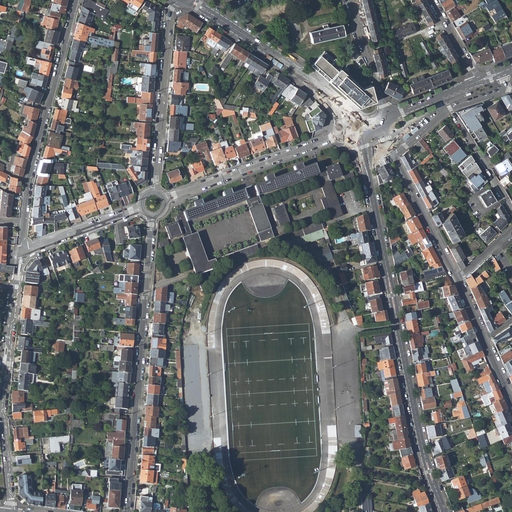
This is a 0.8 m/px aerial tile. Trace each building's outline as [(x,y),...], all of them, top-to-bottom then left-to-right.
[(90,11),(94,5),(87,0),(83,0),(82,6),(90,11)] [(126,6),(135,12),(142,0),(129,0),(128,3),(126,6)] [(416,5),(419,10),(427,5),(424,0),(423,1),(422,0),(416,0),(415,1),(417,5),(416,5)] [(446,0),(441,4),(445,12),(453,7),(455,6),(458,4),(455,0),(454,0),(452,1),(450,0),(446,0)] [(507,19),(496,0),(490,0),(486,3),(484,4),(496,25),(503,22),(507,19)] [(94,5),(102,10),(104,7),(104,6),(97,1),(94,5)] [(148,13),(148,21),(149,21),(156,21),(158,21),(159,9),(150,3),(150,4),(145,1),(141,7),(146,10),(145,11),(148,13)] [(47,9),(63,13),(65,6),(53,3),(48,2),(47,9)] [(375,3),(373,4),(371,4),(371,2),(363,4),(364,10),(376,7),(375,3)] [(453,7),(445,12),(452,23),(461,17),(457,11),(461,9),(458,4),(455,6),(453,7)] [(0,10),(9,13),(10,8),(0,5),(0,10)] [(419,10),(424,18),(432,13),(427,5),(419,10)] [(78,22),(89,26),(93,14),(90,11),(82,6),(80,13),(81,13),(78,22)] [(97,16),(102,19),(109,10),(104,7),(102,10),(97,16)] [(366,16),(374,14),(373,11),(375,11),(377,10),(376,7),(364,10),(366,16)] [(44,16),(58,20),(60,14),(47,11),(47,9),(42,8),(41,15),(44,16)] [(177,18),(177,21),(183,24),(195,32),(202,23),(187,13),(177,18)] [(427,22),(429,26),(435,22),(433,19),(435,18),(432,13),(424,18),(426,22),(427,22)] [(378,16),(376,16),(374,17),(374,14),(366,16),(367,22),(379,19),(378,16)] [(58,20),(44,16),(41,15),(39,20),(38,21),(37,26),(43,27),(45,28),(55,30),(58,20)] [(369,28),(377,26),(376,23),(378,23),(380,22),(379,19),(367,22),(369,28)] [(455,28),(461,39),(472,33),(471,31),(473,31),(470,26),(472,25),(469,20),(455,28)] [(89,34),(92,35),(93,28),(89,26),(78,22),(75,33),(88,36),(89,34)] [(412,23),(394,30),(398,38),(416,32),(412,23)] [(309,32),(312,43),(345,36),(342,25),(328,28),(328,26),(323,28),(323,29),(309,32)] [(381,28),(379,28),(377,29),(377,26),(369,28),(370,35),(382,32),(381,28)] [(45,34),(43,41),(54,44),(55,45),(59,31),(55,30),(45,28),(43,27),(41,33),(45,34)] [(208,40),(215,45),(221,35),(210,28),(204,38),(208,40)] [(370,35),(372,41),(380,39),(379,36),(383,35),(382,32),(370,35)] [(97,44),(98,44),(98,41),(99,37),(92,35),(89,34),(88,36),(75,33),(75,34),(74,38),(85,41),(91,43),(97,44)] [(158,33),(150,33),(149,36),(151,36),(151,40),(142,39),(142,45),(139,45),(139,50),(156,52),(158,33)] [(437,40),(440,45),(441,45),(448,40),(445,36),(443,37),(441,33),(436,36),(438,40),(437,40)] [(209,53),(213,56),(217,50),(219,48),(224,51),(230,41),(221,35),(215,45),(213,48),(209,53)] [(110,39),(99,37),(98,41),(98,44),(112,48),(113,45),(113,40),(110,39)] [(187,51),(193,52),(194,50),(188,49),(189,38),(176,37),(175,50),(187,51)] [(74,38),(71,49),(72,50),(69,59),(79,62),(81,52),(82,52),(83,50),(87,51),(88,46),(84,45),(85,41),(74,38)] [(50,59),(54,44),(43,41),(39,40),(37,47),(41,49),(40,56),(44,57),(44,58),(50,59)] [(448,40),(441,45),(442,47),(441,48),(439,49),(441,52),(451,46),(448,40)] [(419,43),(435,71),(439,69),(423,41),(419,43)] [(500,47),(504,58),(511,54),(511,46),(510,43),(500,47)] [(236,66),(239,68),(239,67),(248,53),(234,44),(227,53),(240,60),(236,66)] [(441,52),(443,55),(446,53),(447,55),(454,51),(451,46),(441,52)] [(492,58),(493,62),(504,58),(500,47),(489,52),(492,58)] [(373,55),(374,59),(384,57),(382,52),(382,53),(381,48),(374,50),(375,54),(373,55)] [(475,62),(478,63),(492,58),(489,52),(488,48),(471,55),(475,62)] [(148,57),(147,64),(155,64),(156,52),(139,50),(132,50),(131,56),(139,57),(139,55),(146,55),(146,57),(148,57)] [(175,65),(174,69),(181,70),(185,70),(187,51),(175,50),(174,65),(175,65)] [(395,52),(405,83),(409,81),(399,51),(395,52)] [(447,55),(446,56),(449,61),(450,61),(451,64),(457,61),(455,58),(457,57),(454,51),(447,55)] [(334,60),(325,52),(311,66),(360,111),(376,105),(370,88),(363,90),(341,70),(344,66),(336,58),(334,60)] [(243,67),(246,69),(254,57),(248,53),(239,67),(242,69),(243,67)] [(40,74),(48,76),(51,63),(37,59),(32,58),(30,57),(29,63),(39,66),(41,66),(40,74)] [(252,75),(256,77),(258,75),(260,74),(266,65),(254,57),(246,69),(246,70),(251,73),(254,69),(255,70),(252,75)] [(374,59),(377,69),(386,67),(384,57),(374,59)] [(65,78),(75,80),(80,62),(79,62),(69,59),(64,78),(65,78)] [(219,66),(224,69),(228,62),(224,59),(219,66)] [(113,73),(116,73),(118,61),(116,61),(111,60),(110,66),(110,70),(109,73),(113,73)] [(145,66),(144,76),(154,77),(155,64),(147,64),(140,63),(140,66),(145,66)] [(213,66),(208,74),(212,77),(217,69),(213,66)] [(380,73),(381,77),(388,76),(386,67),(377,69),(378,74),(380,73)] [(181,72),(181,70),(174,69),(172,81),(182,82),(184,82),(184,72),(181,72)] [(428,77),(431,86),(450,79),(449,77),(447,72),(446,70),(428,77)] [(269,81),(281,88),(280,90),(278,89),(274,96),(272,95),(270,99),(273,101),(272,103),(274,104),(275,103),(290,80),(276,71),(269,81)] [(32,83),(45,87),(48,76),(40,74),(32,72),(31,78),(33,79),(32,83)] [(19,79),(27,82),(29,76),(21,74),(19,79)] [(144,76),(143,76),(142,83),(142,86),(139,86),(138,85),(137,87),(137,89),(137,91),(141,91),(153,92),(154,77),(144,76)] [(253,86),(260,91),(262,92),(269,83),(259,77),(253,86)] [(409,85),(413,94),(431,86),(428,77),(423,79),(419,81),(417,82),(413,83),(409,85)] [(62,97),(72,100),(75,90),(76,90),(78,87),(77,84),(75,83),(76,81),(75,80),(65,78),(60,97),(62,97)] [(25,98),(38,103),(43,93),(26,86),(27,82),(19,79),(17,86),(25,88),(23,92),(27,94),(25,98)] [(182,82),(172,81),(172,88),(174,90),(174,94),(177,94),(181,95),(182,95),(184,95),(185,91),(188,89),(188,83),(184,82),(182,82)] [(384,91),(391,95),(396,86),(388,82),(387,85),(384,84),(382,86),(384,91)] [(290,100),(299,106),(306,95),(293,86),(288,93),(293,96),(290,100)] [(391,95),(399,99),(404,97),(407,91),(396,86),(391,95)] [(141,91),(137,91),(137,99),(142,99),(142,93),(153,94),(153,92),(141,91)] [(152,105),(153,94),(142,93),(142,99),(137,99),(135,99),(128,98),(127,103),(140,104),(141,104),(152,105)] [(181,106),(182,95),(181,95),(177,94),(174,94),(171,94),(171,105),(181,106)] [(303,104),(307,108),(313,102),(306,95),(299,106),(301,107),(303,104)] [(507,109),(509,112),(511,109),(511,108),(511,106),(511,105),(511,96),(511,95),(505,96),(500,97),(507,109)] [(62,102),(60,109),(66,110),(70,111),(73,100),(72,100),(62,97),(60,102),(62,102)] [(217,108),(222,109),(221,108),(216,98),(212,97),(217,108)] [(487,108),(494,120),(504,114),(497,102),(487,108)] [(267,115),(272,116),(279,105),(275,103),(274,104),(267,115)] [(139,120),(150,121),(152,105),(141,104),(140,104),(139,120)] [(485,109),(481,104),(455,112),(469,134),(472,131),(479,142),(487,137),(477,122),(482,119),(478,113),(485,109)] [(26,114),(25,118),(35,123),(39,109),(25,105),(23,113),(26,114)] [(181,106),(171,105),(170,116),(180,117),(183,117),(186,117),(187,106),(181,106)] [(305,121),(310,132),(314,131),(315,130),(321,128),(324,122),(324,115),(317,106),(308,113),(310,117),(312,118),(311,120),(310,119),(305,121)] [(63,122),(66,110),(60,109),(59,108),(58,110),(55,109),(52,120),(58,121),(63,122)] [(183,130),(183,126),(179,126),(180,117),(170,116),(169,128),(178,129),(183,130)] [(21,130),(32,136),(35,123),(25,118),(24,117),(22,124),(19,124),(18,128),(21,130)] [(288,118),(287,117),(282,117),(286,127),(282,128),(283,130),(277,132),(281,141),(285,140),(286,141),(297,137),(290,118),(288,118)] [(58,121),(52,120),(50,129),(55,131),(56,130),(59,131),(59,134),(61,135),(65,136),(65,132),(62,131),(63,125),(67,126),(68,124),(63,122),(58,121)] [(138,138),(149,139),(150,123),(134,122),(134,128),(136,128),(135,138),(136,138),(138,138)] [(445,126),(437,132),(445,142),(453,136),(445,126)] [(511,138),(511,126),(511,127),(506,132),(503,135),(506,140),(510,137),(511,139),(511,138)] [(176,141),(177,141),(178,129),(169,128),(168,141),(176,141)] [(20,141),(27,145),(32,136),(21,130),(17,139),(20,141)] [(45,146),(69,151),(69,148),(59,146),(57,145),(58,141),(56,140),(56,138),(54,137),(55,133),(49,132),(45,146)] [(246,147),(249,155),(264,149),(260,138),(262,137),(262,136),(261,132),(254,135),(253,136),(254,139),(245,143),(245,144),(246,147)] [(267,134),(262,136),(262,137),(267,148),(271,147),(268,139),(270,138),(269,135),(267,134)] [(136,138),(136,148),(131,147),(131,146),(130,145),(121,144),(121,149),(124,150),(138,151),(148,152),(149,139),(138,138),(136,138)] [(425,149),(429,155),(431,154),(432,153),(427,147),(428,146),(422,139),(419,142),(425,149)] [(198,156),(201,162),(203,161),(200,153),(199,153),(198,150),(201,149),(203,150),(206,158),(211,156),(205,140),(195,144),(194,145),(198,156)] [(218,141),(222,150),(232,147),(231,144),(227,145),(226,141),(222,142),(221,140),(218,141)] [(443,148),(449,156),(459,148),(452,140),(443,148)] [(16,147),(14,151),(25,157),(26,158),(29,146),(27,145),(20,141),(17,145),(21,147),(20,149),(16,147)] [(166,158),(174,158),(174,151),(172,151),(172,147),(175,148),(176,141),(168,141),(166,158)] [(421,152),(425,149),(419,142),(415,144),(421,152)] [(234,148),(238,158),(249,155),(246,147),(245,144),(234,148)] [(492,145),(485,152),(489,158),(497,151),(492,145)] [(43,156),(52,159),(54,154),(59,155),(59,153),(70,155),(70,151),(69,151),(45,146),(43,156)] [(222,150),(225,160),(230,159),(230,158),(235,156),(232,147),(222,150)] [(449,156),(455,163),(464,155),(459,148),(449,156)] [(400,157),(408,171),(415,166),(421,161),(420,158),(414,163),(408,155),(412,152),(410,149),(400,157)] [(25,159),(25,157),(14,151),(13,150),(10,164),(12,164),(12,165),(24,168),(26,159),(25,159)] [(142,166),(147,167),(148,152),(138,151),(124,150),(124,152),(132,153),(130,165),(134,165),(134,166),(142,166)] [(495,166),(501,176),(496,178),(498,181),(511,168),(506,159),(510,157),(508,152),(496,161),(498,164),(495,166)] [(188,170),(191,175),(204,171),(201,162),(198,156),(196,158),(197,162),(191,165),(192,168),(188,170)] [(474,163),(473,161),(474,161),(470,156),(458,167),(461,171),(463,172),(462,173),(466,177),(477,166),(475,162),(474,163)] [(379,175),(382,181),(392,176),(393,175),(387,165),(384,166),(382,162),(380,164),(382,168),(377,170),(379,175)] [(48,174),(50,174),(50,170),(45,170),(46,164),(41,163),(38,174),(48,174)] [(321,163),(317,164),(322,178),(327,176),(329,181),(341,177),(337,164),(325,169),(323,163),(321,163)] [(317,164),(314,165),(317,175),(322,188),(331,185),(329,181),(327,176),(322,178),(317,164)] [(12,174),(22,176),(24,168),(12,165),(11,171),(13,172),(12,174)] [(128,171),(136,186),(146,181),(147,167),(142,166),(134,166),(134,165),(133,168),(128,171)] [(195,208),(183,213),(186,222),(188,222),(246,201),(260,242),(273,237),(270,228),(261,205),(258,196),(317,175),(314,165),(302,169),(300,165),(293,168),(295,172),(273,180),(271,176),(264,178),(266,183),(231,195),(229,191),(222,193),(224,198),(202,206),(201,201),(194,204),(195,208)] [(408,171),(414,183),(422,179),(415,166),(408,171)] [(474,193),(487,182),(483,176),(482,177),(479,173),(481,172),(477,166),(466,177),(472,184),(469,186),(474,193)] [(170,172),(174,182),(184,178),(181,168),(170,172)] [(7,175),(2,172),(0,170),(0,180),(1,181),(2,181),(9,185),(8,185),(8,190),(14,191),(14,192),(19,192),(20,187),(16,186),(16,185),(16,181),(17,178),(10,177),(7,175)] [(35,185),(45,186),(48,174),(38,174),(35,185)] [(414,183),(422,198),(428,193),(429,192),(422,179),(414,183)] [(93,180),(87,182),(90,192),(91,193),(91,195),(93,199),(97,210),(108,205),(104,195),(100,196),(98,197),(97,195),(99,194),(95,183),(94,183),(93,180)] [(86,194),(84,195),(85,198),(91,195),(91,193),(90,192),(87,182),(87,181),(83,183),(86,194)] [(118,185),(122,196),(132,193),(128,181),(118,185)] [(106,185),(112,200),(122,196),(118,185),(113,187),(111,183),(106,185)] [(35,185),(34,197),(41,196),(42,189),(51,190),(51,189),(56,189),(56,188),(55,186),(45,186),(35,185)] [(342,215),(331,185),(322,188),(325,198),(321,200),(324,210),(329,209),(333,219),(342,215)] [(7,194),(2,190),(0,203),(0,204),(11,205),(12,195),(7,194)] [(478,196),(484,207),(495,201),(488,190),(478,196)] [(65,209),(69,219),(79,216),(75,205),(73,199),(66,201),(62,192),(60,193),(60,191),(57,192),(59,196),(61,203),(63,209),(65,209)] [(422,198),(429,211),(435,206),(433,204),(438,201),(435,195),(430,198),(428,193),(422,198)] [(396,203),(399,209),(408,205),(403,194),(392,199),(395,203),(396,203)] [(33,207),(40,206),(41,196),(34,197),(33,207)] [(75,205),(79,216),(97,210),(93,199),(86,202),(75,205)] [(294,199),(285,202),(288,209),(297,206),(294,199)] [(0,215),(10,216),(11,205),(0,204),(0,215)] [(264,204),(261,205),(270,228),(273,227),(264,204)] [(399,209),(405,221),(415,216),(408,205),(399,209)] [(508,216),(501,205),(495,211),(499,217),(493,223),(500,230),(507,223),(504,220),(508,216)] [(43,213),(45,213),(43,206),(40,206),(33,207),(31,218),(43,215),(43,213)] [(283,223),(312,213),(309,206),(281,216),(283,223)] [(447,212),(450,215),(452,213),(457,208),(455,207),(454,208),(453,206),(447,212)] [(54,224),(54,232),(58,231),(55,222),(65,218),(63,212),(56,215),(55,212),(53,213),(54,224)] [(441,222),(444,220),(440,212),(432,217),(437,226),(441,222)] [(43,215),(43,223),(54,224),(53,213),(52,213),(51,213),(45,213),(43,213),(43,215)] [(182,235),(183,238),(193,235),(188,222),(186,222),(183,213),(179,214),(184,228),(180,229),(182,235)] [(441,222),(452,243),(456,240),(458,240),(464,235),(452,213),(450,215),(444,220),(441,222)] [(170,239),(182,235),(180,229),(184,228),(179,214),(177,215),(176,217),(177,222),(166,227),(170,239)] [(43,215),(31,218),(31,225),(36,224),(35,232),(39,232),(38,234),(38,237),(42,236),(42,228),(43,223),(43,215)] [(357,219),(359,233),(366,231),(370,231),(367,215),(362,217),(362,218),(357,219)] [(407,222),(413,234),(422,229),(415,218),(407,222)] [(284,244),(321,230),(323,229),(320,221),(278,237),(281,245),(284,244)] [(116,226),(116,244),(122,244),(122,239),(138,238),(137,229),(134,227),(126,228),(126,234),(122,234),(122,227),(126,227),(125,222),(116,226)] [(479,235),(485,242),(495,232),(489,226),(479,235)] [(324,237),(321,230),(284,244),(285,248),(290,246),(292,249),(324,237)] [(357,239),(358,246),(362,245),(368,244),(366,231),(359,233),(350,234),(351,240),(357,239)] [(196,234),(193,235),(183,238),(196,276),(197,276),(201,288),(210,285),(206,273),(217,268),(214,260),(206,263),(206,262),(196,234)] [(390,242),(390,246),(395,243),(404,238),(403,236),(398,239),(398,238),(390,242)] [(106,262),(112,263),(106,238),(100,240),(106,262)] [(420,246),(423,251),(431,247),(426,238),(421,241),(423,245),(420,246)] [(94,251),(95,254),(100,252),(95,239),(84,243),(88,253),(94,251)] [(324,239),(329,251),(332,250),(328,239),(327,239),(324,239)] [(161,247),(162,249),(169,246),(168,245),(170,244),(168,240),(159,243),(161,248),(161,247)] [(447,245),(461,271),(465,267),(461,260),(465,258),(456,240),(452,243),(447,245)] [(361,253),(363,265),(376,263),(372,243),(368,244),(362,245),(363,253),(361,253)] [(124,260),(138,261),(140,246),(126,245),(125,250),(120,250),(119,258),(125,258),(124,260)] [(256,245),(247,248),(250,256),(259,253),(256,245)] [(69,252),(73,262),(84,258),(79,247),(70,250),(70,251),(69,252)] [(420,273),(421,278),(444,272),(431,247),(423,251),(420,253),(425,260),(426,259),(430,267),(433,266),(434,269),(420,273)] [(247,248),(214,260),(217,268),(250,256),(247,248)] [(401,254),(393,258),(394,266),(413,256),(409,248),(407,250),(409,253),(405,255),(404,253),(401,254)] [(47,256),(52,268),(59,265),(59,267),(70,263),(65,250),(58,253),(58,254),(55,255),(54,254),(47,256)] [(332,250),(329,251),(334,264),(337,263),(334,254),(338,253),(337,250),(332,250)] [(23,273),(25,273),(26,272),(33,261),(38,260),(37,256),(31,258),(24,267),(23,273)] [(43,258),(38,260),(33,261),(26,272),(25,273),(40,275),(44,275),(48,274),(43,258)] [(490,260),(496,271),(500,269),(494,258),(490,260)] [(124,283),(137,284),(138,264),(117,263),(117,265),(124,266),(125,266),(125,265),(127,265),(126,278),(123,277),(118,277),(118,283),(124,283)] [(14,266),(6,265),(5,273),(13,274),(14,266)] [(344,265),(335,267),(337,273),(341,272),(343,272),(346,272),(344,265)] [(361,269),(363,281),(379,278),(377,268),(376,268),(375,266),(361,269)] [(346,284),(341,272),(337,273),(342,285),(346,284)] [(402,287),(412,284),(412,281),(410,272),(399,274),(402,287)] [(421,279),(422,282),(447,277),(444,272),(421,278),(421,279)] [(39,278),(40,275),(25,273),(24,282),(37,284),(38,278),(39,278)] [(465,279),(470,289),(477,284),(478,283),(476,280),(474,281),(470,274),(465,279)] [(364,283),(367,295),(378,293),(376,281),(364,283)] [(336,283),(346,308),(350,307),(340,282),(336,283)] [(477,284),(470,289),(475,301),(485,294),(486,293),(488,292),(481,282),(478,283),(477,284)] [(137,284),(124,283),(123,294),(125,295),(136,296),(137,284)] [(402,287),(404,295),(415,293),(412,284),(402,287)] [(23,296),(36,297),(37,287),(24,286),(23,296)] [(441,288),(443,299),(446,298),(457,296),(455,291),(452,286),(441,288)] [(154,302),(165,303),(165,297),(166,287),(155,291),(154,302)] [(136,296),(125,295),(123,294),(116,294),(115,300),(124,301),(124,307),(125,307),(135,308),(136,296)] [(475,301),(478,309),(489,304),(485,294),(475,301)] [(401,302),(402,307),(413,305),(411,295),(406,296),(407,300),(401,302)] [(23,296),(21,308),(31,309),(35,310),(36,307),(35,306),(36,297),(23,296)] [(446,298),(452,311),(462,309),(457,296),(446,298)] [(369,301),(371,313),(373,313),(381,312),(379,299),(369,301)] [(154,302),(153,314),(164,315),(164,312),(168,312),(169,307),(167,306),(168,304),(165,303),(154,302)] [(416,304),(418,311),(429,309),(428,302),(427,302),(416,304)] [(478,309),(484,322),(490,318),(489,315),(487,311),(492,309),(489,304),(478,309)] [(124,317),(124,320),(133,320),(135,308),(125,307),(124,317)] [(21,308),(20,319),(29,321),(31,309),(21,308)] [(381,312),(373,313),(375,322),(387,321),(385,311),(381,312)] [(454,315),(458,325),(468,320),(463,311),(448,314),(449,317),(454,315)] [(406,312),(404,313),(405,322),(416,320),(420,319),(419,314),(406,316),(406,312)] [(500,312),(492,317),(490,318),(484,322),(488,332),(505,320),(500,312)] [(153,314),(152,324),(163,325),(164,315),(153,314)] [(20,319),(19,323),(21,324),(20,334),(26,335),(31,335),(32,329),(35,329),(35,325),(42,326),(43,322),(29,321),(20,319)] [(416,320),(405,322),(408,335),(419,333),(416,320)] [(458,332),(454,333),(455,336),(456,336),(471,329),(468,322),(456,327),(458,332)] [(152,324),(151,338),(162,339),(164,339),(164,336),(162,336),(163,325),(152,324)] [(511,333),(509,326),(491,338),(494,344),(511,336),(511,333)] [(83,329),(74,328),(73,343),(78,343),(79,332),(83,332),(83,329)] [(471,329),(456,336),(456,338),(462,335),(463,338),(467,337),(468,337),(470,341),(476,339),(471,329)] [(419,333),(408,335),(411,351),(420,349),(423,348),(422,345),(424,342),(422,336),(429,334),(428,331),(419,333)] [(389,333),(372,336),(372,338),(373,338),(374,344),(381,343),(381,344),(385,344),(385,347),(392,345),(389,333)] [(113,337),(112,346),(113,346),(131,348),(132,335),(117,334),(117,337),(116,338),(113,337)] [(195,335),(191,336),(198,460),(202,460),(195,335)] [(364,337),(358,337),(359,351),(371,349),(371,346),(365,347),(364,337)] [(18,338),(16,350),(21,351),(34,353),(41,353),(41,350),(28,348),(29,339),(18,338)] [(151,338),(150,350),(161,351),(162,339),(151,338)] [(57,343),(56,353),(63,354),(64,343),(57,343)] [(508,345),(498,352),(503,363),(511,356),(511,343),(509,346),(508,345)] [(380,351),(379,351),(380,362),(392,360),(394,360),(392,345),(385,347),(386,348),(381,349),(380,351)] [(420,349),(411,351),(413,362),(421,360),(420,357),(422,357),(423,359),(428,358),(426,354),(428,353),(427,347),(423,348),(420,349)] [(120,350),(119,362),(130,363),(131,351),(120,350)] [(150,350),(149,358),(163,359),(164,351),(161,351),(150,350)] [(21,351),(20,363),(33,365),(34,353),(21,351)] [(467,358),(462,360),(468,373),(474,371),(472,366),(470,363),(478,359),(479,362),(481,361),(480,358),(484,357),(481,351),(472,355),(467,358)] [(511,356),(503,363),(508,376),(511,373),(511,356)] [(149,358),(148,368),(160,368),(161,369),(162,359),(149,358)] [(380,362),(377,363),(378,371),(379,371),(393,368),(392,360),(380,362)] [(428,360),(414,363),(416,375),(430,373),(428,360)] [(114,362),(113,366),(119,366),(118,372),(119,372),(129,373),(130,363),(119,362),(114,362)] [(20,363),(19,373),(33,375),(34,365),(33,365),(20,363)] [(148,368),(148,377),(154,378),(154,374),(153,374),(153,372),(160,373),(160,368),(148,368)] [(393,368),(379,371),(381,382),(382,382),(395,379),(393,368)] [(485,373),(477,377),(478,379),(491,374),(489,368),(486,369),(484,370),(485,372),(485,373)] [(110,381),(110,382),(111,383),(128,384),(129,373),(119,372),(119,378),(115,378),(114,381),(110,381)] [(430,373),(416,375),(419,388),(423,387),(423,386),(432,385),(430,376),(435,375),(434,372),(430,373)] [(19,373),(18,382),(30,383),(32,383),(33,375),(19,373)] [(491,374),(478,379),(479,381),(482,380),(484,383),(487,381),(490,386),(491,389),(480,394),(481,397),(486,395),(498,390),(491,374)] [(148,377),(147,386),(159,387),(160,378),(154,378),(148,377)] [(383,387),(381,388),(381,389),(383,389),(384,397),(386,396),(398,394),(400,394),(400,389),(397,390),(395,379),(382,382),(383,387)] [(12,392),(11,397),(11,405),(22,404),(23,393),(27,393),(27,388),(30,389),(30,383),(18,382),(17,392),(12,392)] [(111,383),(111,388),(115,388),(114,398),(127,399),(128,384),(111,383)] [(147,386),(146,395),(157,396),(158,396),(158,387),(147,386)] [(419,390),(421,401),(432,398),(432,397),(431,397),(430,393),(425,394),(424,389),(419,390)] [(498,390),(486,395),(490,404),(492,404),(502,399),(498,390)] [(461,393),(452,394),(453,398),(460,397),(460,401),(459,402),(457,404),(456,406),(458,412),(452,413),(453,417),(459,416),(460,420),(469,418),(469,417),(468,414),(466,406),(461,393)] [(398,394),(386,396),(388,407),(394,406),(400,405),(398,394)] [(146,395),(145,405),(151,406),(151,407),(156,408),(157,397),(157,396),(146,395)] [(108,397),(108,400),(117,401),(116,413),(126,413),(127,399),(114,398),(108,397)] [(432,398),(421,401),(423,411),(437,408),(436,407),(435,407),(434,401),(440,400),(439,397),(432,398)] [(502,399),(492,404),(496,414),(507,409),(502,399)] [(22,404),(11,405),(11,414),(20,413),(31,412),(31,404),(22,404)] [(395,410),(391,411),(393,418),(402,417),(400,405),(394,406),(395,410)] [(145,407),(144,417),(155,418),(157,419),(159,408),(156,408),(151,407),(145,407)] [(497,421),(494,422),(497,428),(508,424),(511,421),(511,420),(507,409),(496,414),(499,420),(497,421)] [(440,410),(432,411),(434,423),(442,422),(441,417),(440,414),(440,410)] [(53,411),(33,413),(33,423),(45,422),(45,418),(49,418),(49,415),(56,415),(56,411),(53,411)] [(73,413),(70,413),(70,419),(69,427),(73,427),(80,428),(80,421),(73,420),(73,413)] [(104,414),(103,420),(111,421),(110,430),(114,431),(124,432),(125,417),(118,417),(118,415),(104,414)] [(144,417),(143,429),(154,430),(155,419),(155,418),(144,417)] [(393,418),(385,420),(387,428),(392,427),(392,430),(404,428),(402,417),(393,418)] [(445,424),(426,427),(428,439),(441,436),(440,431),(446,430),(445,424)] [(511,432),(508,424),(497,428),(502,440),(511,435),(511,432)] [(26,427),(12,429),(13,441),(32,439),(33,439),(33,436),(27,437),(26,427)] [(404,428),(392,430),(392,431),(393,432),(395,442),(396,442),(405,440),(405,439),(406,439),(404,428)] [(143,429),(143,437),(157,439),(157,430),(154,430),(143,429)] [(106,433),(106,440),(123,441),(124,432),(114,431),(114,433),(106,433)] [(47,437),(49,453),(59,452),(59,443),(64,443),(69,443),(69,435),(47,437)] [(482,435),(476,437),(480,449),(487,447),(482,435)] [(511,435),(502,440),(504,445),(511,442),(511,435)] [(143,437),(142,447),(153,448),(153,443),(156,443),(157,439),(143,437)] [(435,450),(432,451),(433,456),(449,449),(444,438),(439,439),(439,441),(434,444),(433,445),(435,450)] [(24,445),(33,444),(32,439),(13,441),(14,452),(24,450),(24,445)] [(105,442),(103,459),(107,460),(119,461),(122,461),(123,441),(106,440),(106,442),(105,442)] [(393,442),(390,443),(392,451),(397,450),(398,450),(408,448),(406,440),(405,440),(396,442),(395,442),(393,442)] [(142,447),(141,456),(157,457),(158,451),(159,451),(161,451),(161,449),(156,448),(153,448),(142,447)] [(398,450),(397,450),(401,462),(400,463),(402,468),(403,467),(403,470),(414,467),(408,448),(398,450)] [(18,461),(15,461),(16,466),(30,464),(29,460),(31,460),(30,456),(17,457),(18,461)] [(141,456),(140,471),(155,472),(162,473),(162,465),(156,465),(157,457),(141,456)] [(445,456),(434,459),(437,472),(449,467),(449,465),(447,465),(445,456)] [(103,471),(103,474),(119,476),(120,472),(118,472),(118,467),(119,461),(107,460),(106,471),(103,471)] [(449,467),(437,472),(441,483),(455,478),(451,467),(449,467)] [(86,469),(79,474),(82,476),(94,477),(95,471),(85,470),(86,469)] [(140,471),(139,483),(153,484),(154,484),(155,472),(140,471)] [(29,475),(17,477),(19,496),(28,505),(41,507),(42,494),(33,493),(31,491),(29,475)] [(108,483),(108,490),(119,491),(120,483),(117,483),(117,479),(108,478),(107,483),(108,483)] [(462,478),(451,482),(454,491),(465,487),(462,478)] [(360,511),(367,511),(368,510),(367,501),(366,479),(359,479),(360,511)] [(66,505),(66,508),(66,510),(78,511),(79,505),(80,505),(81,491),(79,491),(80,484),(71,484),(70,490),(69,490),(69,496),(69,505),(66,505)] [(465,487),(454,491),(458,500),(466,497),(468,504),(480,500),(479,496),(476,497),(474,490),(470,489),(467,490),(465,487)] [(66,508),(66,505),(66,495),(67,490),(59,490),(59,489),(54,489),(54,490),(54,495),(54,496),(53,508),(64,510),(65,508),(66,508)] [(108,490),(106,507),(118,508),(119,491),(108,490)] [(417,491),(411,494),(415,505),(416,507),(416,509),(417,508),(427,505),(423,493),(419,494),(417,491)] [(46,493),(44,507),(53,508),(54,496),(48,495),(48,493),(46,493)] [(83,495),(82,506),(85,506),(85,507),(97,508),(97,495),(83,495)] [(140,497),(139,502),(140,502),(139,511),(149,511),(150,506),(151,503),(151,498),(140,497)] [(497,499),(488,502),(490,507),(499,503),(497,499)]
